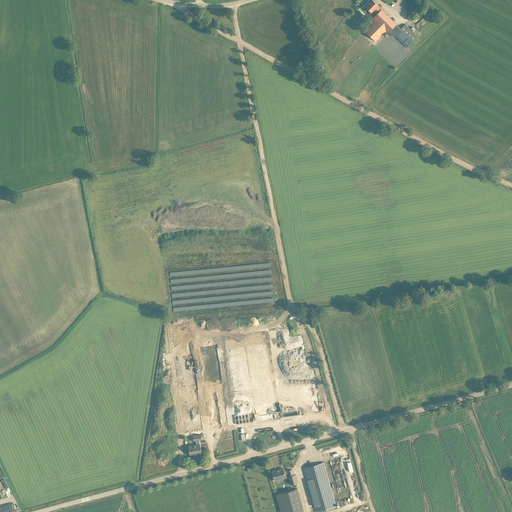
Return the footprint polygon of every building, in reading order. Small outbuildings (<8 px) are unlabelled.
[(373,0),(372,0),(366,7),(369,10),(371,12),(372,12),(375,15),(381,9),(378,6),(378,5),(373,0)] [(375,21),(365,31),(376,41),(386,31),(387,33),(388,32),(393,37),(395,35),(407,48),(418,36),(405,24),(401,29),(396,24),(381,9),(375,15),(372,19),(375,21)] [(365,16),(357,24),(360,27),(368,19),(365,16)] [(203,429),(198,384),(202,383),(202,379),(195,380),(189,324),(173,326),(183,431),(203,429)] [(307,369),(303,334),(290,336),(289,328),(269,330),(279,417),(320,412),(315,368),(307,369)] [(258,420),(277,418),(265,331),(224,337),(233,405),(242,404),(244,422),(253,421),(253,419),(258,418),(258,420)] [(166,353),(166,363),(174,362),(174,353),(166,353)] [(218,415),(208,417),(210,430),(220,429),(218,415)] [(197,445),(189,446),(190,454),(201,453),(200,444),(199,440),(202,439),(201,435),(193,436),(194,440),(196,440),(197,445)] [(304,468),(306,473),(317,511),(336,506),(325,467),(324,462),(304,468)] [(289,476),(290,481),(291,484),(298,482),(297,479),(295,474),(294,475),(292,469),(288,470),(288,471),(284,472),(283,468),(272,471),(273,473),(272,473),(272,475),(273,475),(275,479),(281,478),(281,479),(289,476)] [(281,511),(304,511),(297,489),(277,494),(281,511)] [(0,511),(4,511),(13,510),(11,503),(0,505),(0,511)]
